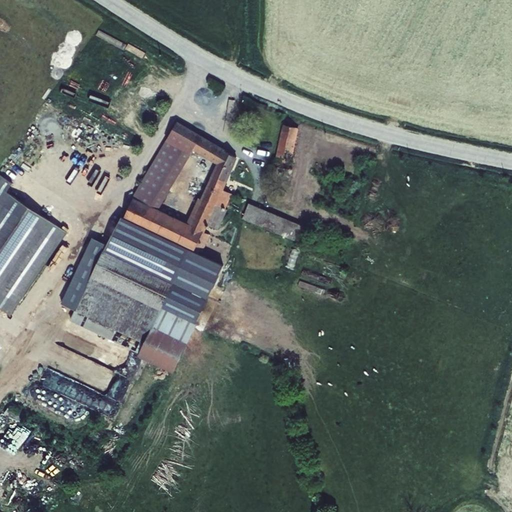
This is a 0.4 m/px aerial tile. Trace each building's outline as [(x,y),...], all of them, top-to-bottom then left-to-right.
[(230,107),(227,127),(236,129),(239,108),(230,107)] [(177,122),(132,197),(133,198),(124,219),(125,220),(194,252),(203,232),(205,233),(208,225),(219,230),(228,210),(226,209),(232,195),(224,191),(237,158),(177,122)] [(283,125),(273,177),(291,180),(292,170),(290,169),(298,128),(283,125)] [(302,183),(300,189),(312,193),(315,187),(302,183)] [(0,187),(0,293),(18,305),(67,232),(0,187)] [(248,203),(242,219),(301,244),(308,228),(248,203)] [(125,220),(124,219),(120,216),(107,244),(175,276),(188,249),(125,220)] [(203,232),(194,252),(201,255),(210,235),(205,233),(203,232)] [(0,354),(7,358),(21,333),(14,329),(0,354)] [(21,448),(27,453),(36,443),(30,438),(21,448)] [(43,444),(31,460),(40,467),(52,451),(43,444)]
